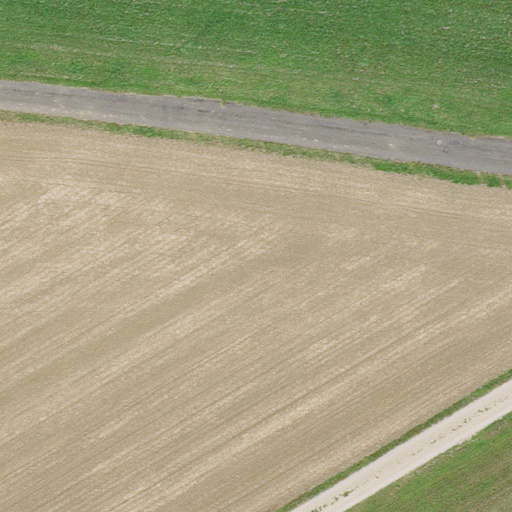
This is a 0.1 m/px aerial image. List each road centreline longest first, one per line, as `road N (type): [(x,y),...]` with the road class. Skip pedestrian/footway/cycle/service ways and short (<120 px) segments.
road 1 (track): [(511,152),(84,90),(0,87)]
road 2 (track): [(511,398),(318,511)]
